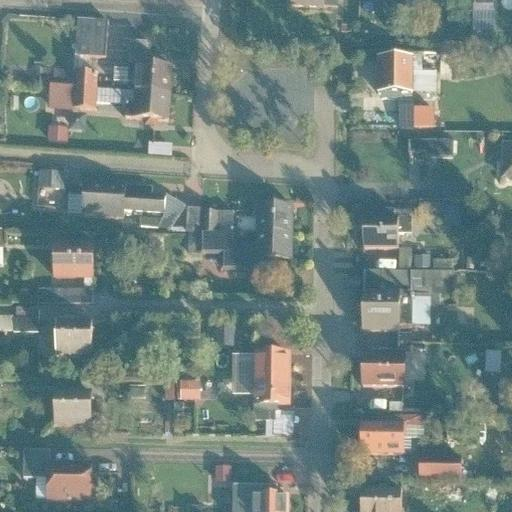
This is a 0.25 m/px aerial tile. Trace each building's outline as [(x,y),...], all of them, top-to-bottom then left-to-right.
[(338,0),(291,0),(291,11),(338,14),(338,0)] [(108,63),(111,25),(80,24),(78,61),(108,63)] [(139,97),(175,99),(176,72),(169,72),(170,63),(153,62),(154,48),(133,47),(131,86),(139,87),(139,97)] [(425,61),(378,61),(378,101),(436,102),(436,77),(425,78),(425,61)] [(100,76),(57,74),(56,90),(99,93),(100,76)] [(99,93),(56,90),(55,106),(76,107),(76,113),(99,114),(99,93)] [(174,126),(175,99),(139,97),(138,108),(128,107),(127,123),(174,126)] [(453,140),(409,140),(409,152),(424,152),(425,158),(453,158),(453,140)] [(511,141),(502,141),(502,178),(511,178),(511,141)] [(63,175),(38,174),(37,194),(63,195),(63,175)] [(151,187),(83,181),(81,216),(123,219),(123,212),(164,215),(165,194),(150,193),(151,187)] [(471,182),(442,182),(443,200),(472,200),(471,182)] [(292,231),(293,204),(255,203),(255,230),(292,231)] [(364,215),(363,251),(397,251),(397,233),(411,233),(411,210),(376,209),(376,215),(364,215)] [(292,260),(292,231),(255,230),(254,244),(232,244),(232,233),(201,232),(201,253),(222,254),(221,269),(265,270),(265,259),(292,260)] [(93,279),(93,244),(52,244),(51,278),(93,279)] [(90,291),(38,290),(37,304),(90,304),(90,291)] [(412,291),(363,290),(362,332),(398,333),(398,326),(411,326),(412,291)] [(2,334),(44,334),(44,309),(19,309),(20,318),(2,318),(2,334)] [(90,354),(91,324),(52,322),(51,353),(90,354)] [(236,332),(216,331),(216,349),(236,349),(236,332)] [(362,357),(361,386),(404,388),(405,351),(375,350),(375,357),(362,357)] [(253,379),(289,379),(290,353),(253,353),(253,379)] [(290,406),(289,379),(253,379),(253,422),(274,421),(274,406),(290,406)] [(201,384),(180,384),(180,404),(201,405),(201,384)] [(90,425),(91,393),(52,392),(52,424),(90,425)] [(362,424),(361,454),(402,455),(402,416),(376,416),(376,424),(362,424)] [(44,501),(90,501),(90,462),(49,462),(49,451),(24,450),(24,480),(44,480),(44,501)] [(460,457),(419,456),(418,480),(460,481),(460,457)] [(287,467),(271,467),(270,479),(287,479),(287,467)] [(400,511),(401,490),(360,489),(360,511),(400,511)] [(251,511),(288,511),(289,496),(251,496),(251,511)] [(186,511),(213,511),(214,501),(200,500),(200,506),(187,505),(186,511)]
